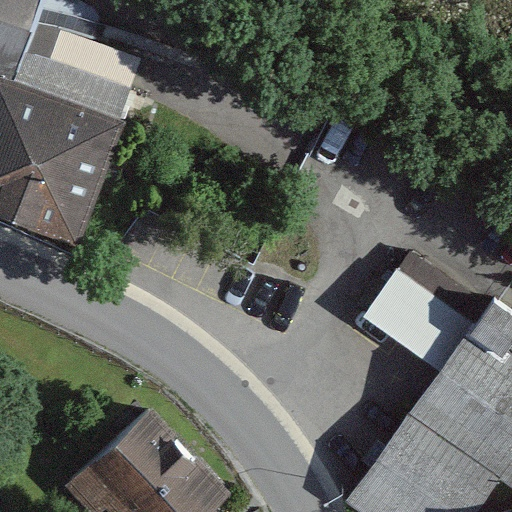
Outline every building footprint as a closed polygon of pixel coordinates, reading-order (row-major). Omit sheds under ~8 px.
[(0,0),(0,32),(37,46),(50,0),(0,0)] [(127,121),(0,78),(0,216),(85,245),(127,121)] [(430,365),(477,298),(412,252),(364,319),(430,365)] [(511,314),(488,298),(343,511),(344,511),(485,511),(499,491),(511,487),(511,358),(505,354),(511,343),(511,314)] [(148,414),(68,494),(85,511),(227,511),(237,503),(148,414)]
